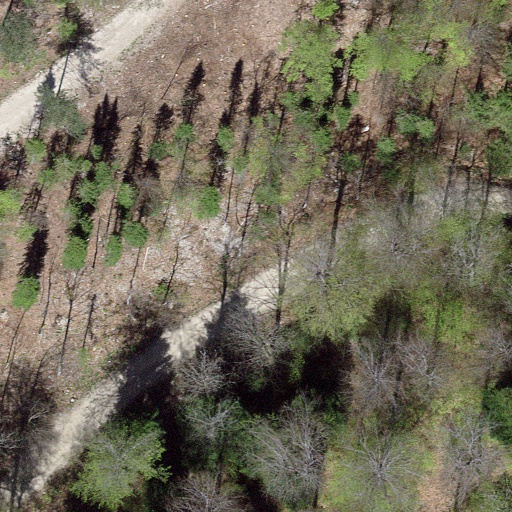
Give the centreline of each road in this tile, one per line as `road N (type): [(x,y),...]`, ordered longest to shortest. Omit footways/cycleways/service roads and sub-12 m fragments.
road 1 (track): [(0,511),(123,385),(338,244),(424,210),(466,201),(511,204)]
road 2 (track): [(156,0),(0,126)]
